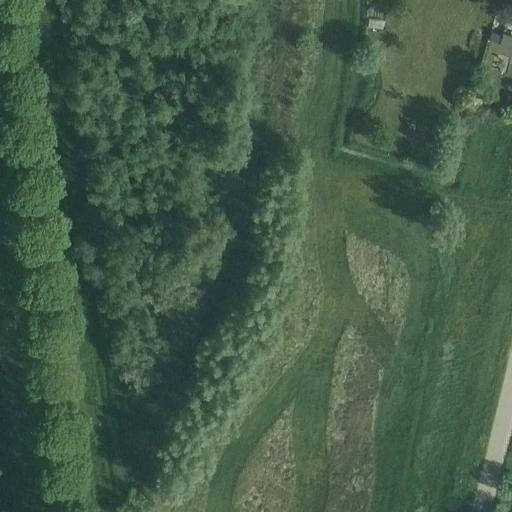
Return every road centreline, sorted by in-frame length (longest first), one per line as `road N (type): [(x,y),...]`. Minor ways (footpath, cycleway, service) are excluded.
road 1 (track): [(0,214),(32,511)]
road 2 (unclassified): [(482,511),(511,393)]
